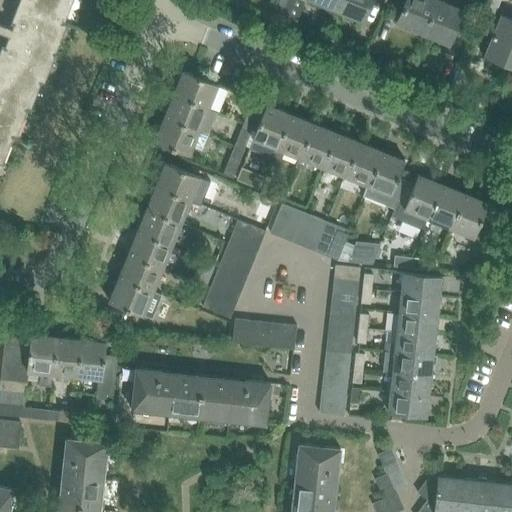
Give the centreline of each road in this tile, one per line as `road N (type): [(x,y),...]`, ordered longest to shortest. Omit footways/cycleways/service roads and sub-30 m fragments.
road 1 (residential): [(511,166),(152,20)]
road 2 (residential): [(0,280),(49,273),(152,20)]
road 3 (residential): [(272,284),(306,299),(294,419),(416,435)]
road 4 (residential): [(416,435),(459,437),(480,415),(511,342)]
